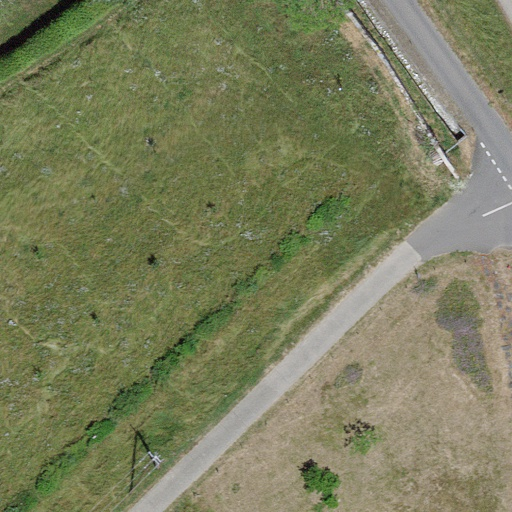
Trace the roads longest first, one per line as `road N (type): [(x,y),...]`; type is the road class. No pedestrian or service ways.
road 1 (track): [(511,200),(416,250),(147,511)]
road 2 (unclassified): [(396,0),(511,159)]
